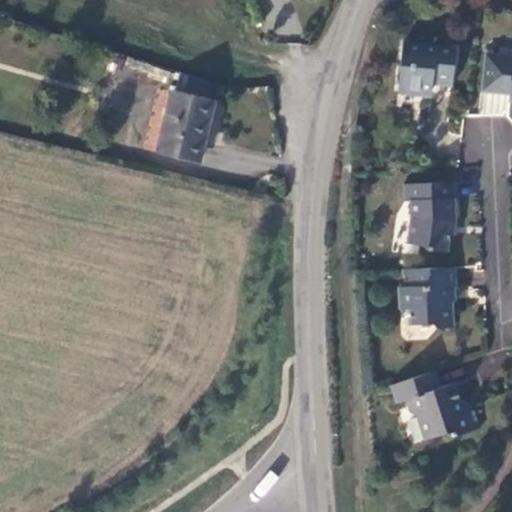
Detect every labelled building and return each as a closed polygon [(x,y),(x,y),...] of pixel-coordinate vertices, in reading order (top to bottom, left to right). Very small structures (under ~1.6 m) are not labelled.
[(455,50),(403,44),(398,89),(402,89),(406,94),(421,96),(431,93),(432,85),(451,87),(455,50)] [(511,58),(485,55),(481,93),(508,95),(508,102),(511,102),(511,58)] [(431,93),(429,102),(449,105),(451,87),(432,85),(431,93)] [(154,98),(135,160),(175,172),(195,110),(154,98)] [(404,186),(404,203),(410,203),(410,218),(407,246),(422,247),(425,253),(446,255),(449,229),(449,221),(454,221),(453,203),(454,203),(454,186),(404,186)] [(403,287),(398,288),(399,310),(409,309),(410,325),(432,324),(436,328),(450,327),(449,287),(453,287),(452,268),(402,270),(403,287)] [(435,371),(391,386),(397,403),(407,400),(411,413),(418,416),(426,440),(452,431),(454,437),(481,428),(473,403),(462,407),(455,383),(441,388),(435,371)]
